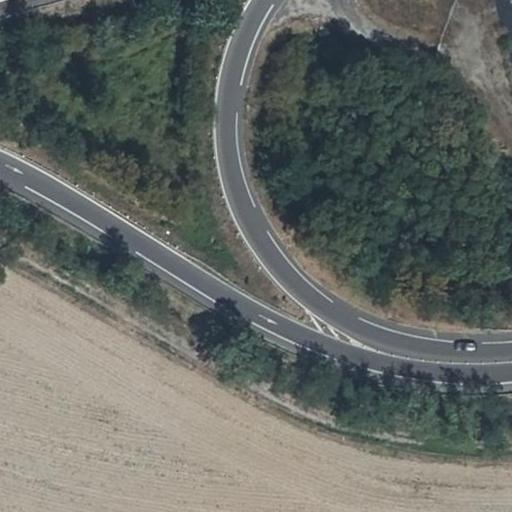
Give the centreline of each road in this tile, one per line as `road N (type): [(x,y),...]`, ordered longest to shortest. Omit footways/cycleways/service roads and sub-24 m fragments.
road 1 (motorway): [(0,163),(212,289),(333,349),(445,372),(511,371)]
road 2 (motorway): [(511,353),(415,350),(372,338),(302,292),(270,258),(230,171),(226,128),(244,37),(266,0)]
